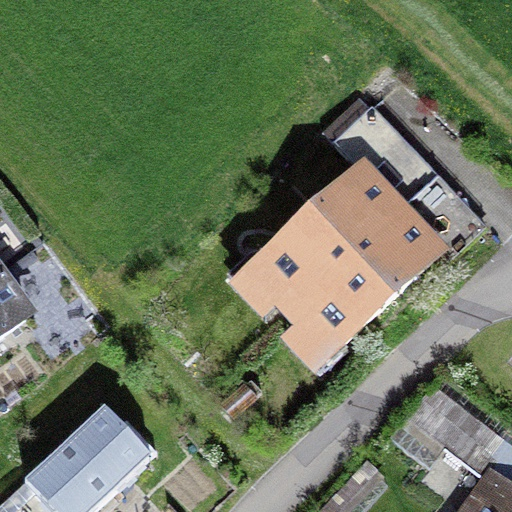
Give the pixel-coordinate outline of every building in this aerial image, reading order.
[(265,265),(304,306),(398,217),(359,176),(265,265)] [(343,347),(437,258),(398,217),(304,306),(343,347)] [(0,339),(26,320),(0,284),(0,339)] [(497,447),(430,395),(409,423),(475,474),(497,447)] [(48,511),(96,511),(156,456),(126,424),(120,429),(104,412),(25,487),(48,511)] [(511,511),(511,500),(495,488),(478,511),(511,511)]
